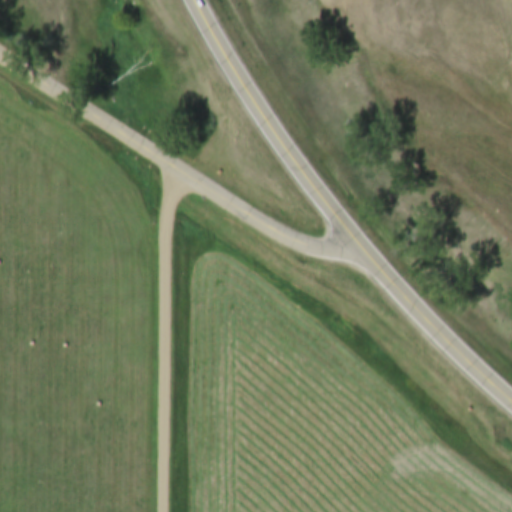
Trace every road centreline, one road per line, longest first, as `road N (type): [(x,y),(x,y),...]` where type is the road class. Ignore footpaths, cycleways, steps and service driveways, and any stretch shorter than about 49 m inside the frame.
road 1 (residential): [(351,252),(314,262),(275,244),(0,60)]
road 2 (residential): [(165,511),(167,166)]
road 3 (secondary): [(351,252),(258,117),(197,0)]
road 4 (secondary): [(511,415),(351,252)]
